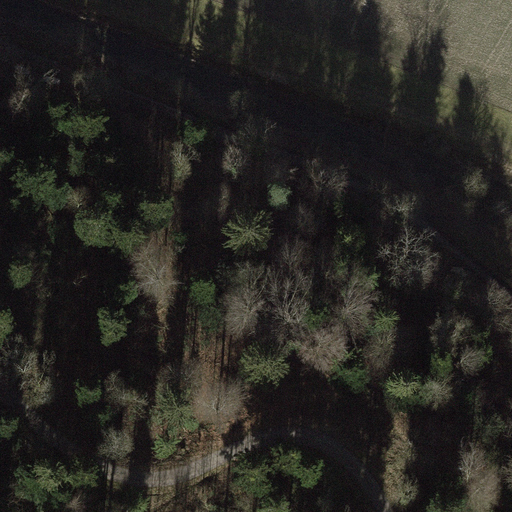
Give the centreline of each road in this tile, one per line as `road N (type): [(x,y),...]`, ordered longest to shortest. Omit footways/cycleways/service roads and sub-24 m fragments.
road 1 (track): [(0,53),(191,138),(511,319)]
road 2 (track): [(0,388),(64,453),(125,482),(186,476),(236,444),(309,433),(347,457),(382,511)]
